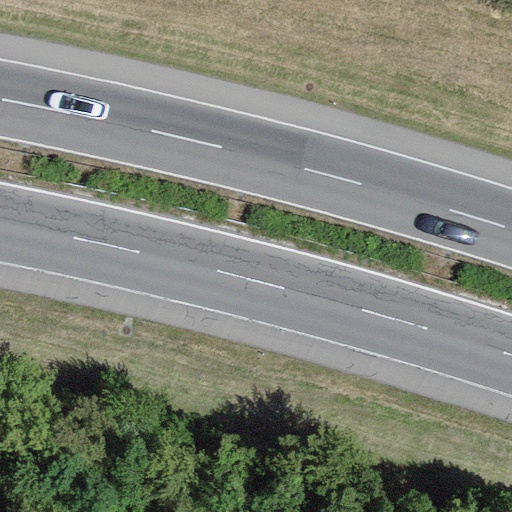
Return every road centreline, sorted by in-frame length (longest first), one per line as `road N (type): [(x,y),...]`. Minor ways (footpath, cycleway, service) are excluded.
road 1 (motorway): [(0,223),(278,287),(511,356)]
road 2 (motorway): [(511,230),(308,170),(0,99)]
